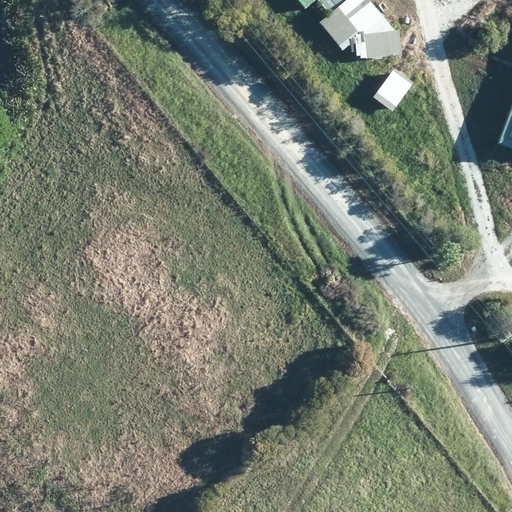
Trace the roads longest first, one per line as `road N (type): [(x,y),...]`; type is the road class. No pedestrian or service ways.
road 1 (unclassified): [(511,475),(429,340),(326,203),(154,0)]
road 2 (track): [(479,0),(435,32),(420,63),(492,283)]
